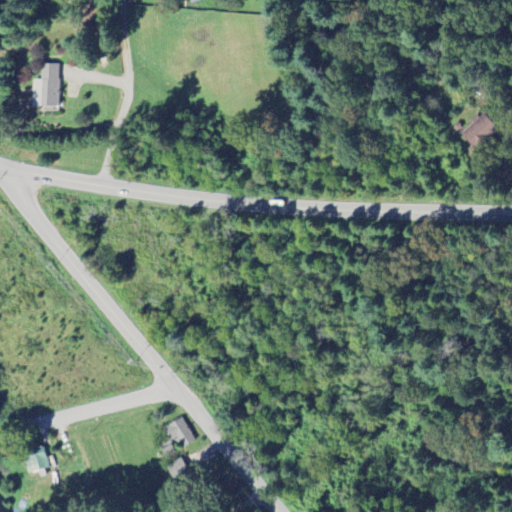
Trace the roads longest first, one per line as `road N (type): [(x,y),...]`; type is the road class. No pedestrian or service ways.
road 1 (tertiary): [(0,169),(272,208),(511,214)]
road 2 (residential): [(278,511),(3,170)]
road 3 (residential): [(122,0),(128,91),(99,186)]
road 4 (residential): [(0,436),(177,391)]
